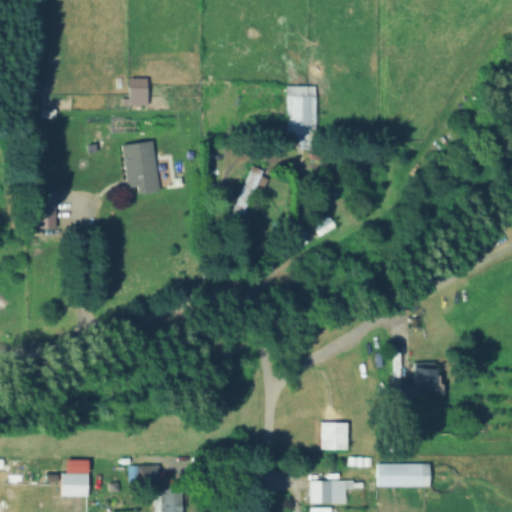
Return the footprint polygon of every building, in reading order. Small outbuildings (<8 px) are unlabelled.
[(123,77),(123,103),(142,103),(142,77),(123,77)] [(282,141),(312,141),(312,85),(282,85),(282,141)] [(122,188),(131,187),(131,192),(153,190),(148,140),(118,143),(122,188)] [(263,177),(244,169),(227,211),(247,219),(263,177)] [(51,191),(31,191),(31,227),(51,227),(51,191)] [(330,227),(324,216),(309,223),(315,234),(330,227)] [(430,361),(407,362),(408,381),(383,381),(383,406),(409,405),(409,395),(431,394),(430,361)] [(315,449),(343,449),(343,421),(315,421),(315,449)] [(372,485),(425,485),(425,462),(372,462),(372,485)] [(154,465),(132,465),(132,483),(154,483),(154,465)] [(55,495),(82,495),(82,473),(55,473),(55,495)] [(304,480),(304,503),(341,503),(341,495),(351,495),(351,480),(304,480)] [(155,488),(154,511),(176,511),(176,488),(155,488)]
